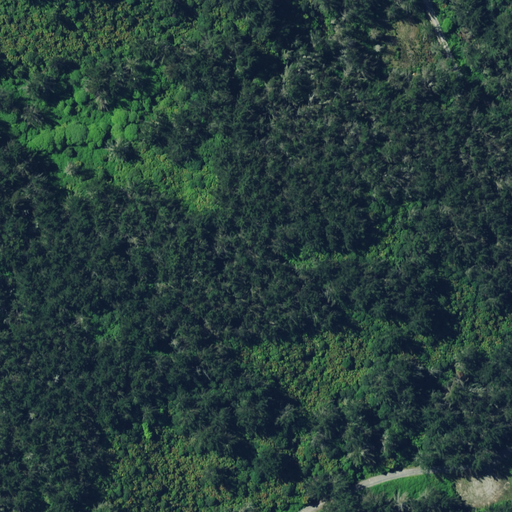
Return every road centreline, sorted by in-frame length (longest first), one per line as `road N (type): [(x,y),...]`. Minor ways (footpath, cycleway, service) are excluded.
road 1 (unclassified): [(308,511),(511,439)]
road 2 (unclassified): [(511,100),(470,68),(426,0)]
